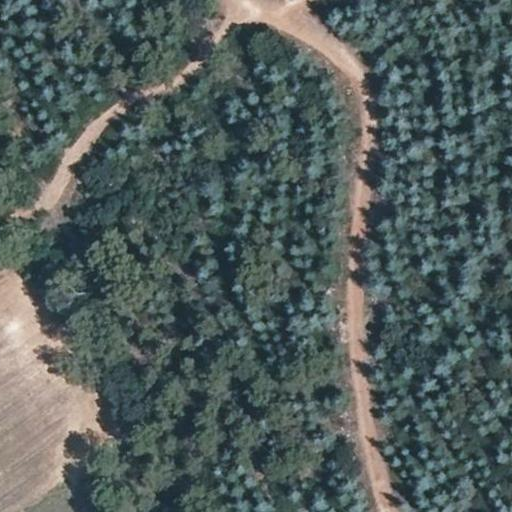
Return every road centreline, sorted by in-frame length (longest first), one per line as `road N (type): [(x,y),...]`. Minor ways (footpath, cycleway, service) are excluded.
road 1 (track): [(251,9),(301,26),(349,60),(366,99),(354,336),(382,511)]
road 2 (track): [(251,9),(197,62),(107,112),(43,206),(0,217)]
